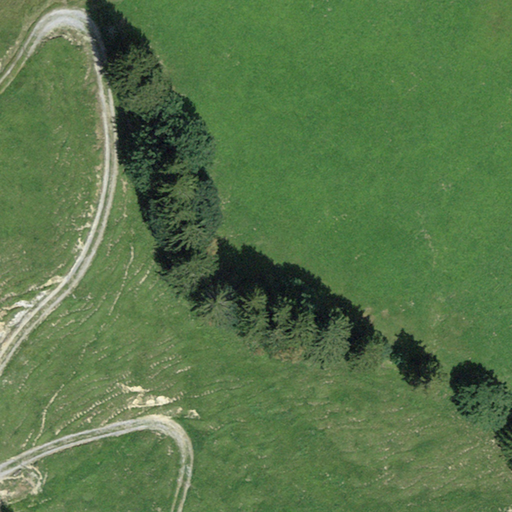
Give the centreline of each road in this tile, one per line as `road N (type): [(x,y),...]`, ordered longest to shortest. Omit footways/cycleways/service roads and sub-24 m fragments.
road 1 (track): [(0,364),(87,258),(113,146),(98,45),(79,19),(61,15),(44,25),(0,81)]
road 2 (track): [(174,511),(188,455),(174,429),(156,421),(65,440),(0,471)]
